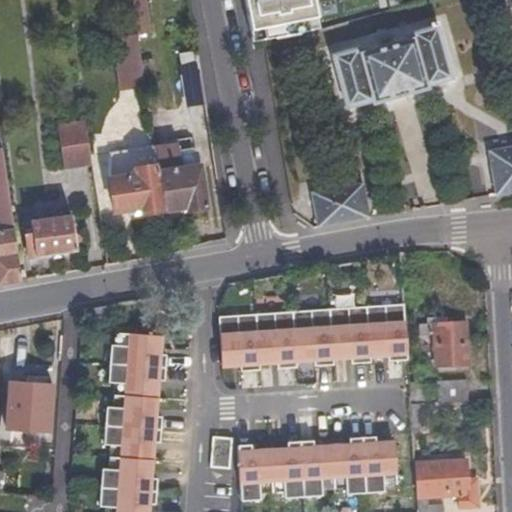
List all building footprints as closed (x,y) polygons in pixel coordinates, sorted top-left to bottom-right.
[(143,0),(131,0),(137,34),(149,33),(143,0)] [(511,0),(240,0),(248,42),(314,30),(307,0),(511,0)] [(374,101),(415,89),(426,86),(428,83),(453,76),(438,21),(437,21),(436,19),(432,19),(431,24),(410,29),(411,35),(363,50),(361,44),(332,52),(346,106),(372,99),(374,101)] [(139,56),(139,51),(126,53),(130,86),(144,85),(139,56)] [(149,60),(140,61),(144,85),(152,84),(149,60)] [(203,112),(197,71),(181,74),(187,115),(203,112)] [(77,163),(89,161),(83,121),(71,123),(77,163)] [(153,148),(163,211),(186,207),(188,210),(203,209),(197,167),(196,167),(195,154),(190,151),(190,144),(153,148)] [(163,211),(153,148),(153,146),(101,152),(109,212),(135,209),(136,214),(163,211)] [(511,146),(485,150),(492,195),(511,191),(511,146)] [(0,284),(19,281),(3,160),(0,160),(0,284)] [(310,192),(315,227),(367,218),(360,184),(310,192)] [(68,216),(22,222),(26,258),(73,253),(68,216)] [(363,299),(366,348),(385,346),(385,352),(404,350),(401,294),(363,299)] [(326,303),(330,353),(348,351),(348,357),(367,355),(366,348),(363,299),(326,303)] [(290,308),(293,357),(311,355),(312,362),(330,360),(330,353),(326,303),(290,308)] [(253,313),(257,361),(274,359),(276,366),(294,364),(293,357),(290,308),(253,313)] [(257,361),(253,313),(217,317),(220,365),(238,363),(239,370),(257,368),(257,361)] [(465,362),(461,319),(416,322),(416,331),(428,331),(430,364),(465,362)] [(108,346),(106,365),(162,368),(163,356),(157,356),(157,337),(126,337),(126,347),(108,346)] [(162,368),(106,365),(105,383),(124,385),(123,397),(154,399),(155,381),(161,381),(162,368)] [(431,380),(432,401),(463,399),(462,379),(431,380)] [(418,381),(406,382),(407,395),(407,402),(419,401),(418,381)] [(46,431),(49,384),(7,382),(5,427),(46,431)] [(154,399),(123,397),(122,409),(104,408),(103,426),(157,430),(159,417),(152,417),(154,399)] [(420,414),(419,401),(407,402),(408,415),(420,414)] [(157,430),(103,426),(101,446),(119,447),(119,459),(149,461),(151,442),(157,443),(157,430)] [(371,437),(359,438),(362,493),(381,492),(380,473),(392,472),(390,442),(372,443),(371,437)] [(346,445),(328,447),(330,476),(342,476),(343,494),(362,493),(359,438),(346,439),(346,445)] [(285,450),(266,451),(268,481),(280,480),(281,499),(300,497),(297,442),(284,443),(285,450)] [(309,442),(297,442),(300,497),(319,496),(317,477),(330,476),(328,447),(310,448),(309,442)] [(235,447),(238,501),(257,500),(255,482),(268,481),(266,451),(249,452),(248,446),(235,447)] [(149,461),(119,459),(118,471),(99,470),(98,488),(153,492),(154,479),(148,478),(149,461)] [(461,459),(411,461),(411,462),(413,496),(422,496),(452,494),(453,507),(464,506),(461,459)] [(153,492),(98,488),(97,508),(115,508),(115,511),(145,511),(146,504),(152,505),(153,492)] [(423,505),(422,496),(413,496),(414,505),(423,505)]
